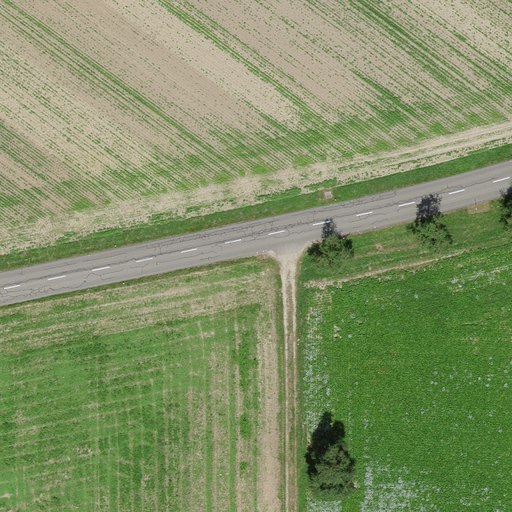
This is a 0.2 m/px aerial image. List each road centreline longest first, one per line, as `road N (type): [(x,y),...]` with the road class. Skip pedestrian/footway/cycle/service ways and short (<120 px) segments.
road 1 (tertiary): [(511,177),(0,293)]
road 2 (track): [(294,511),(293,227)]
